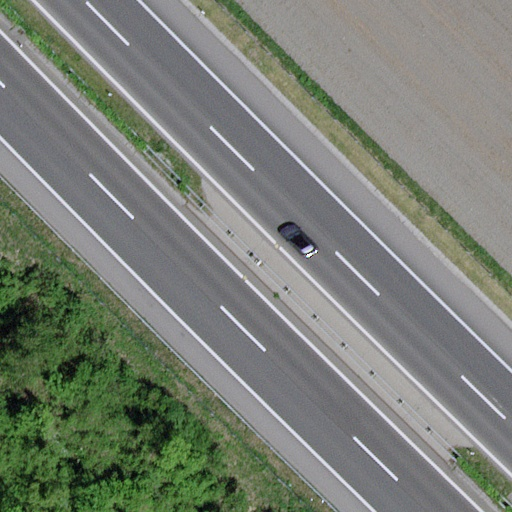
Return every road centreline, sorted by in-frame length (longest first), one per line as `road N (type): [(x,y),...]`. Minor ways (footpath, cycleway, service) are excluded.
road 1 (motorway): [(0,83),(433,511)]
road 2 (motorway): [(511,421),(85,0)]
